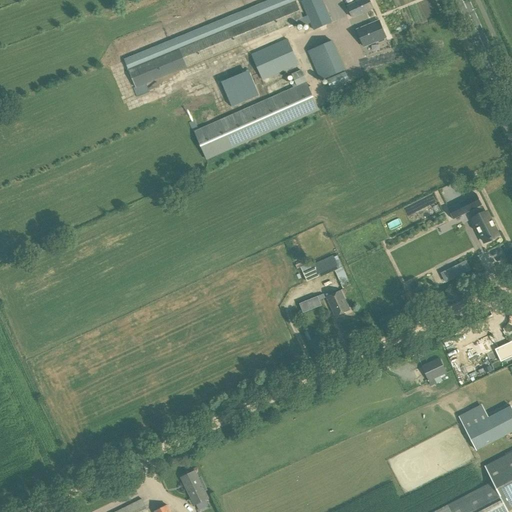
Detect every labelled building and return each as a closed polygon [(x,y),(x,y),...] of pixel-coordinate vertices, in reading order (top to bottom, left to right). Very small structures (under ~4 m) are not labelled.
[(295,0),(269,0),(124,61),(136,88),(303,18),(295,0)] [(303,0),(302,1),(314,29),(325,25),(332,22),(323,0),(303,0)] [(369,0),(359,0),(347,6),(352,18),(374,9),(369,0)] [(379,21),(357,30),(364,46),(377,41),(379,43),(384,41),(384,38),(386,37),(379,21)] [(287,39),(251,55),(262,80),(298,64),(287,39)] [(332,40),(308,51),(321,81),(345,70),(332,40)] [(297,86),(194,130),(206,159),(318,110),(301,70),(292,74),(297,86)] [(251,71),(223,83),(232,105),(260,93),(251,71)] [(346,72),(327,80),(332,90),(350,82),(346,72)] [(476,194),(448,208),(453,219),(472,210),(475,217),(473,219),(484,242),(499,235),(487,211),(484,213),(481,206),(482,205),(476,194)] [(458,231),(467,226),(463,219),(454,223),(458,231)] [(394,227),(397,235),(409,231),(407,223),(394,227)] [(333,255),(315,263),(320,276),(338,268),(333,255)] [(304,276),(317,270),(313,262),(300,268),(304,276)] [(469,269),(465,262),(456,266),(460,274),(469,269)] [(413,299),(409,291),(405,294),(408,301),(413,299)] [(340,292),(327,297),(335,317),(349,311),(340,292)] [(319,300),(317,296),(299,303),(303,313),(321,305),(319,300)] [(465,364),(499,348),(492,333),(458,349),(465,364)] [(440,358),(420,367),(427,382),(447,373),(440,358)] [(495,383),(503,378),(498,371),(490,376),(495,383)] [(511,431),(511,404),(465,429),(476,450),(511,431)] [(492,480),(431,511),(509,511),(511,509),(511,452),(485,467),(492,480)] [(195,471),(181,478),(195,505),(208,498),(204,490),(206,489),(200,477),(198,478),(195,471)] [(148,511),(142,499),(115,511),(148,511)]
